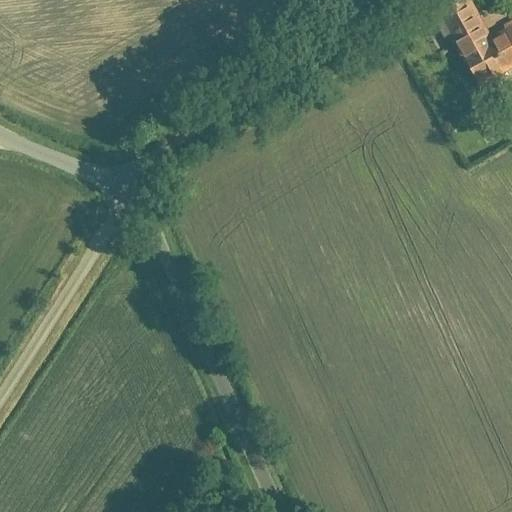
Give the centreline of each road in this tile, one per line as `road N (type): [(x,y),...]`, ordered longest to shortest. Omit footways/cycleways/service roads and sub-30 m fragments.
road 1 (unclassified): [(274,511),(159,230),(129,196)]
road 2 (residential): [(129,196),(162,151),(403,0)]
road 3 (residential): [(0,387),(129,196)]
road 4 (residential): [(0,134),(34,157),(129,196)]
